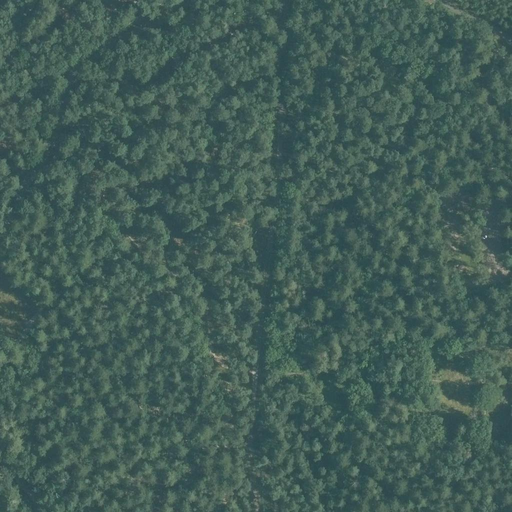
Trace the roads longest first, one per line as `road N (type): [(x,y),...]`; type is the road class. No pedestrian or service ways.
road 1 (track): [(278,171),(248,450),(256,511)]
road 2 (unclassified): [(185,0),(73,68),(56,136),(0,231)]
road 3 (track): [(0,101),(102,81),(152,85),(278,171)]
road 4 (track): [(281,0),(278,171)]
